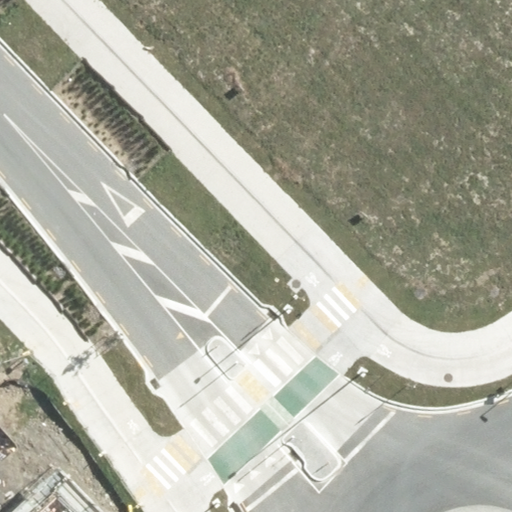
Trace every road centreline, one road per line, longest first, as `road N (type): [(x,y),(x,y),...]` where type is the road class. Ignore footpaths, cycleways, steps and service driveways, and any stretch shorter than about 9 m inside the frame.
road 1 (tertiary): [(160,294),(271,365),(362,441),(434,471)]
road 2 (tertiary): [(289,511),(215,416),(160,294)]
road 3 (tertiary): [(160,294),(0,122)]
